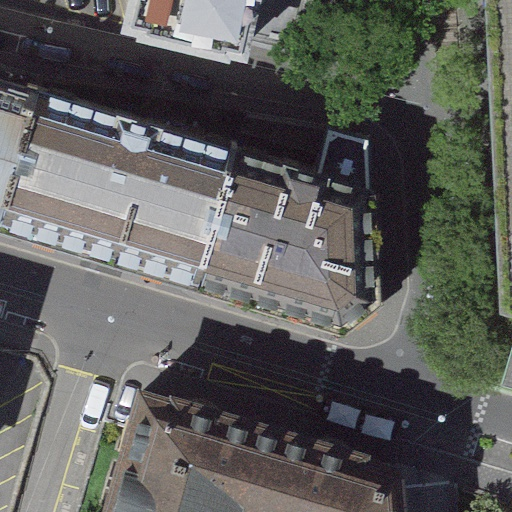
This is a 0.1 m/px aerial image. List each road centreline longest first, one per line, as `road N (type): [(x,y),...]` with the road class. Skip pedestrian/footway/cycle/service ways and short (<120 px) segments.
road 1 (residential): [(423,96),(327,99),(0,11)]
road 2 (residential): [(415,399),(0,275)]
road 3 (residential): [(415,399),(433,308),(423,96)]
